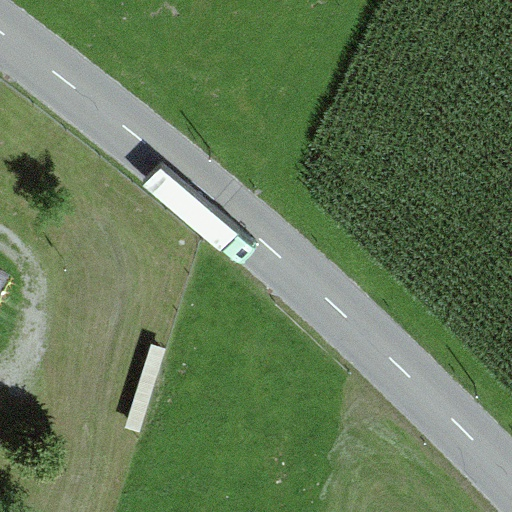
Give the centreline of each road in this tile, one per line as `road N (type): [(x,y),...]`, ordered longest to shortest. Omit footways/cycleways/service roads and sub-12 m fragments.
road 1 (tertiary): [(0,33),(218,205),(511,480)]
road 2 (track): [(0,383),(13,380),(32,354),(40,322),(32,259),(0,233)]
